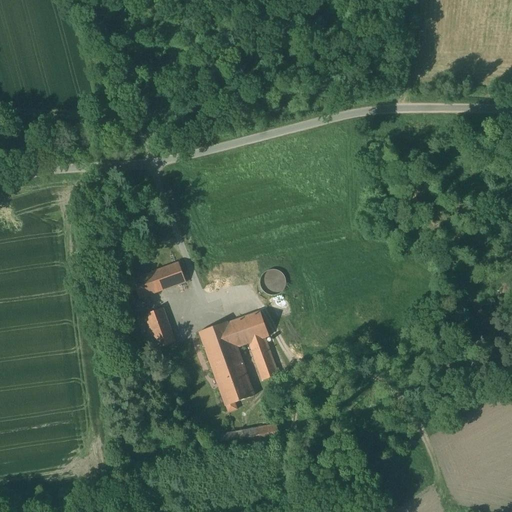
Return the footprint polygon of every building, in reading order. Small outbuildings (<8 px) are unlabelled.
[(178,264),(130,278),(137,297),(184,284),(178,264)] [(262,286),(264,290),(268,294),(272,296),(277,296),(281,295),(285,292),(288,289),(289,285),(289,281),(288,276),(286,273),(282,270),(278,269),(274,269),(269,270),(266,273),(263,277),(262,281),(262,286)] [(163,309),(133,320),(145,354),(175,344),(163,309)] [(223,326),(198,334),(227,415),(239,411),(236,405),(254,399),(251,385),(237,352),(250,347),(262,380),(279,375),(258,314),(223,326)] [(275,424),(219,434),(223,450),(278,440),(275,424)]
